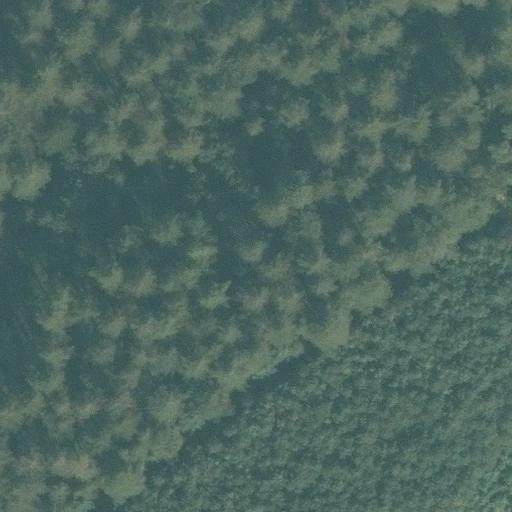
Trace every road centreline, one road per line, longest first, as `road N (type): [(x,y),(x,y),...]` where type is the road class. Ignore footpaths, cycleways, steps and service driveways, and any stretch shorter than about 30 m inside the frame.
road 1 (track): [(478,206),(67,511)]
road 2 (track): [(478,206),(393,126),(306,0)]
